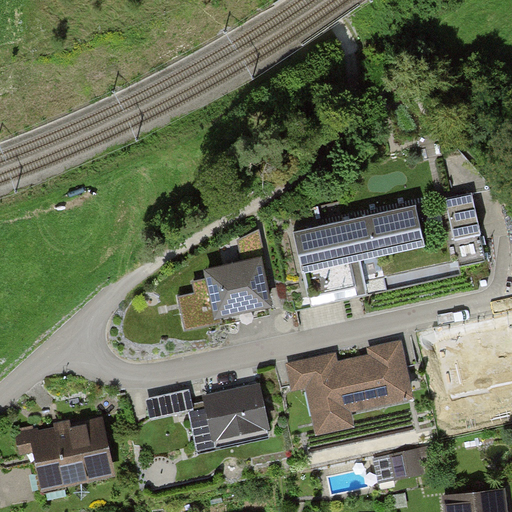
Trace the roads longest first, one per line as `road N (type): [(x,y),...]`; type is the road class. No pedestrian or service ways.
road 1 (residential): [(72,335),(115,372),(154,376),(511,298)]
road 2 (track): [(139,277),(336,117),(355,74),(343,28),(316,0)]
